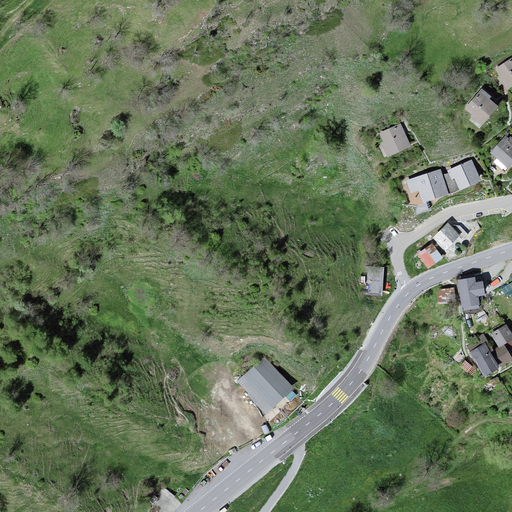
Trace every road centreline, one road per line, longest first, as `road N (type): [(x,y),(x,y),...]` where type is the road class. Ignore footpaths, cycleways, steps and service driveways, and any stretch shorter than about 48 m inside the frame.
road 1 (tertiary): [(410,290),(347,389),(199,511)]
road 2 (residential): [(410,290),(397,251),(406,241),(447,214),(511,201)]
